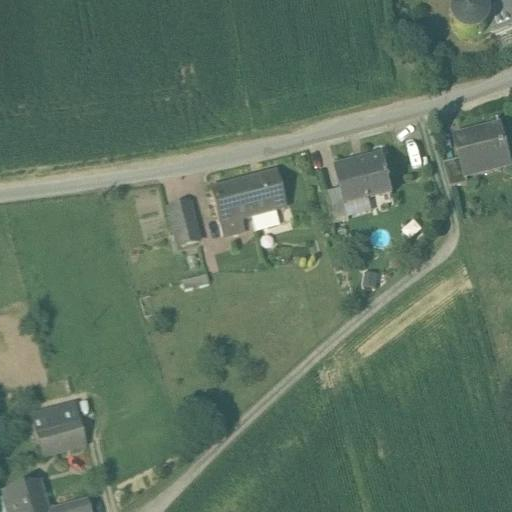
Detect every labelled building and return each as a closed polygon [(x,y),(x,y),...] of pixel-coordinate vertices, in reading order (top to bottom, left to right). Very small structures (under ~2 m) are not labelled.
[(511,0),(481,0),(483,4),(477,6),(479,7),(484,9),(485,11),(489,15),(490,17),(491,22),(491,24),(491,30),(490,32),(487,36),(511,26),(511,0)] [(490,32),(491,24),(490,17),(485,11),(484,9),(479,7),(472,6),(465,7),(459,11),(455,17),(454,25),(455,32),(459,38),(465,42),(473,43),(480,42),(486,38),(490,32)] [(474,135),(454,140),(460,161),(465,179),(466,179),(510,168),(501,132),(475,139),(474,135)] [(383,159),(337,170),(336,169),(335,170),(341,192),(345,209),(347,208),(346,208),(369,202),(369,203),(370,202),(369,198),(389,193),(390,197),(392,197),(389,185),(390,184),(384,158),(382,158),(383,159)] [(460,161),(443,166),(449,191),(468,186),(466,179),(465,179),(460,161)] [(275,176),(209,193),(221,241),(243,235),(239,222),(250,220),(273,213),(284,211),(275,176)] [(341,192),(328,195),(334,221),(349,217),(347,208),(345,209),(341,192)] [(188,206),(166,212),(176,250),(198,244),(188,206)] [(277,228),(273,213),(250,220),(254,234),(277,228)] [(73,407),(29,419),(33,434),(78,423),(73,407)] [(78,423),(33,434),(41,460),(85,449),(78,423)] [(47,511),(39,484),(1,494),(3,500),(6,511),(47,511)] [(88,511),(86,503),(54,511),(88,511)]
